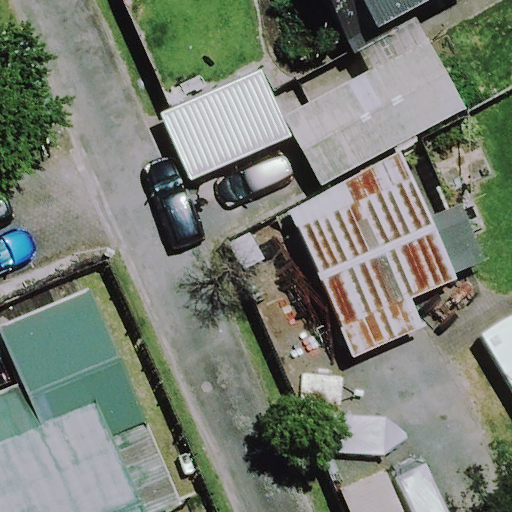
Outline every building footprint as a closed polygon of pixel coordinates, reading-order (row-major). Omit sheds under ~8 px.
[(452,0),(320,0),(352,56),(452,0)] [(289,141),(261,76),(161,119),(189,184),(289,141)] [(375,95),(289,149),(318,195),(404,141),(375,95)] [(468,311),(404,167),(289,218),(354,362),(468,311)] [(0,511),(163,511),(98,302),(4,331),(29,411),(0,420),(0,511)]
